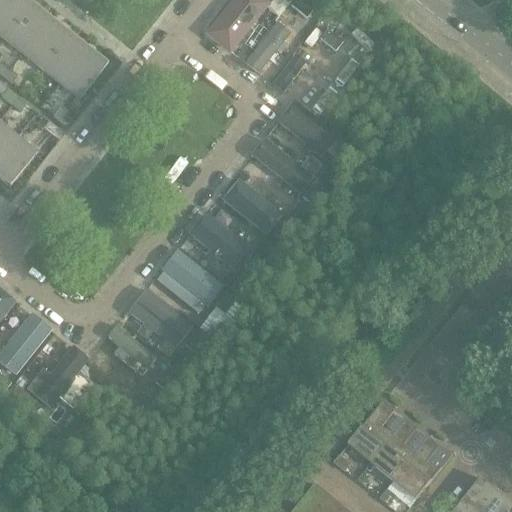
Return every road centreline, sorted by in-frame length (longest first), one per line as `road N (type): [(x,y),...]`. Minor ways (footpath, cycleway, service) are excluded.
road 1 (residential): [(0,246),(12,271),(83,329),(262,113),(174,38)]
road 2 (residential): [(472,457),(396,395),(511,254)]
road 3 (residential): [(0,244),(174,38)]
